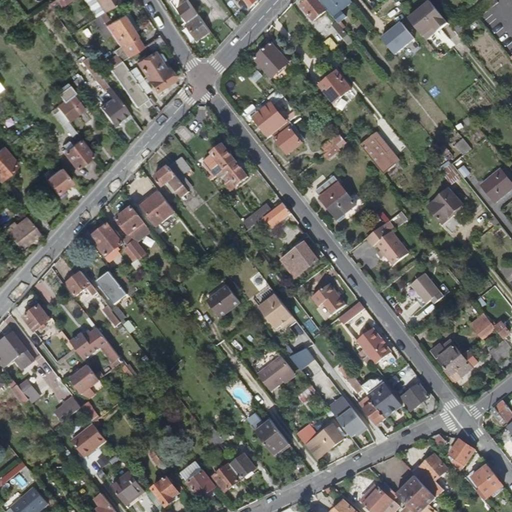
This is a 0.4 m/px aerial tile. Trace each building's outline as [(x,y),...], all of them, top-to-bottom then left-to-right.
[(62,6),(57,0),(54,0),(49,4),(54,12),(62,6)] [(97,0),(85,0),(97,17),(99,16),(106,12),(97,0)] [(122,1),(121,0),(97,0),(106,12),(122,1)] [(323,3),(320,0),(309,0),(302,6),(314,21),(328,10),(323,3)] [(341,12),(353,2),(350,0),(326,0),(323,3),(328,10),(334,17),(337,21),(340,24),(343,22),(346,20),(341,12)] [(458,34),(499,2),(496,0),(487,0),(453,27),(458,34)] [(445,20),(446,19),(432,2),(410,19),(425,36),(445,20)] [(106,12),(99,16),(105,24),(111,19),(106,12)] [(138,27),(127,12),(106,26),(111,33),(120,46),(127,56),(144,46),(133,30),(138,27)] [(111,33),(106,26),(105,24),(99,16),(97,17),(92,20),(104,38),(111,33)] [(210,31),(200,16),(187,25),(198,40),(210,31)] [(382,37),(397,55),(417,39),(402,20),(382,37)] [(445,20),(425,36),(428,41),(449,24),(445,20)] [(340,24),(337,21),(333,25),(340,33),(344,30),(340,24)] [(344,30),(340,33),(344,39),(349,35),(344,30)] [(337,34),(324,45),(332,54),(345,43),(337,34)] [(156,49),(165,43),(160,36),(148,43),(151,48),(156,49)] [(287,64),(292,60),(276,41),(272,44),(272,43),(255,59),(273,78),(287,64)] [(116,54),(121,61),(127,56),(120,46),(114,51),(116,54)] [(245,64),(252,56),(248,51),(240,59),(245,64)] [(175,78),(168,68),(165,70),(161,63),(163,62),(164,60),(160,54),(158,54),(156,55),(153,52),(137,62),(155,91),(175,78)] [(110,69),(120,61),(121,61),(116,54),(105,62),(110,69)] [(129,113),(86,55),(81,59),(104,89),(105,88),(110,94),(111,94),(112,96),(100,105),(114,124),(119,120),(129,113)] [(299,68),(292,60),(287,64),(294,72),(299,68)] [(128,72),(120,61),(110,69),(109,70),(137,108),(144,103),(148,108),(152,105),(141,89),(128,72)] [(147,84),(134,67),(128,72),(141,89),(147,84)] [(352,89),(338,72),(321,85),(335,103),(352,89)] [(81,77),(75,81),(81,89),(87,85),(81,77)] [(87,107),(70,85),(60,93),(66,101),(58,107),(69,121),(87,107)] [(274,105),(285,96),(279,89),(268,98),(274,105)] [(411,97),(405,103),(428,128),(435,122),(411,97)] [(279,123),(276,118),(278,116),(275,112),(277,110),(272,104),(255,118),(269,136),(282,125),(283,127),(290,121),(299,114),(296,110),(279,123)] [(78,133),(69,121),(58,107),(53,111),(74,137),(78,133)] [(129,113),(119,120),(122,124),(132,117),(129,113)] [(302,142),(291,128),(294,126),(290,121),(283,127),(273,134),(277,138),(276,139),(288,154),(303,143),(302,142)] [(305,139),(294,126),(291,128),(302,142),(305,139)] [(337,145),(344,139),(339,133),(321,148),(326,154),(337,145)] [(398,164),(374,135),(361,145),(385,175),(398,164)] [(337,145),(340,149),(347,143),(344,139),(337,145)] [(76,169),(93,156),(81,140),(73,146),(69,141),(63,146),(66,151),(64,153),(76,169)] [(237,161),(224,145),(213,154),(214,155),(226,170),(237,161)] [(328,159),(340,149),(337,145),(326,154),(325,155),(328,159)] [(0,178),(2,181),(19,165),(4,148),(0,150),(0,178)] [(217,177),(226,170),(214,155),(204,162),(216,177),(217,177)] [(196,187),(185,173),(191,169),(182,157),(156,178),(163,187),(167,184),(175,196),(178,194),(182,198),(196,187)] [(249,177),(244,171),(248,167),(241,158),(237,161),(226,170),(228,173),(230,175),(227,177),(231,182),(227,185),(232,190),(249,177)] [(445,168),(442,171),(453,186),(463,178),(452,163),(451,164),(449,162),(444,166),(445,168)] [(389,180),(402,169),(398,164),(385,175),(389,180)] [(495,201),(511,187),(511,181),(502,168),(482,184),(495,201)] [(71,183),(61,169),(47,179),(57,193),(71,183)] [(226,170),(217,177),(220,180),(228,173),(226,170)] [(357,204),(335,177),(317,192),(338,220),(344,215),(357,204)] [(443,223),(463,205),(449,189),(429,207),(443,223)] [(158,226),(176,212),(161,192),(154,198),(155,199),(143,208),(158,226)] [(272,229),(292,214),(284,204),(273,212),(264,218),(272,229)] [(264,218),(273,212),(268,205),(248,221),(253,228),(264,218)] [(151,231),(133,208),(118,219),(131,236),(125,241),(129,247),(139,260),(140,261),(147,256),(137,242),(151,231)] [(405,212),(392,218),(396,227),(409,220),(405,212)] [(381,217),(387,223),(390,221),(391,220),(385,214),(381,217)] [(20,249),(40,234),(27,217),(17,225),(18,227),(8,234),(20,249)] [(409,253),(393,231),(396,229),(390,221),(387,223),(368,238),(374,246),(377,243),(382,250),(385,254),(394,265),(409,253)] [(8,234),(18,227),(17,225),(7,233),(8,234)] [(124,244),(109,225),(95,236),(103,247),(101,249),(107,257),(124,244)] [(503,228),(496,233),(502,241),(509,236),(503,228)] [(319,260),(306,243),(283,261),(296,278),(319,260)] [(139,260),(129,247),(126,250),(136,262),(139,260)] [(185,257),(180,261),(186,269),(191,266),(185,257)] [(137,292),(120,270),(114,275),(131,296),(137,292)] [(88,288),(92,285),(83,272),(68,284),(78,296),(88,288)] [(128,295),(111,272),(98,281),(116,305),(128,295)] [(442,293),(427,273),(412,285),(427,304),(442,293)] [(347,305),(331,284),(313,298),(320,307),(325,304),(333,315),(347,305)] [(92,285),(88,288),(94,296),(99,293),(92,285)] [(242,304),(229,287),(209,302),(222,320),(242,304)] [(174,293),(166,300),(172,307),(180,300),(174,293)] [(283,325),(286,323),(290,323),(296,319),(277,295),(261,308),(278,329),(283,325)] [(511,305),(507,299),(502,303),(511,315),(511,305)] [(345,325),(366,309),(361,303),(341,318),(345,325)] [(35,332),(51,320),(40,305),(25,317),(35,332)] [(121,322),(113,312),(109,307),(104,310),(117,327),(122,323),(121,322)] [(127,318),(119,308),(113,312),(121,322),(124,319),(127,318)] [(496,327),(501,323),(494,313),(488,318),(496,327)] [(496,327),(488,318),(475,328),(484,339),(497,329),(496,327)] [(130,322),(128,324),(124,326),(131,334),(136,330),(130,322)] [(509,331),(501,323),(496,327),(497,329),(504,338),(509,334),(507,332),(509,331)] [(124,362),(99,329),(87,338),(84,334),(72,343),(86,361),(103,347),(115,363),(112,366),(115,369),(121,365),(124,362)] [(391,353),(373,329),(358,341),(376,365),(391,353)] [(58,332),(61,335),(59,337),(64,344),(69,340),(62,330),(58,332)] [(40,366),(19,338),(6,348),(20,366),(27,376),(40,366)] [(499,363),(511,352),(511,347),(505,339),(490,352),(499,363)] [(328,340),(323,344),(329,351),(333,348),(328,340)] [(463,355),(450,340),(441,347),(439,344),(431,350),(446,369),(463,355)] [(0,361),(10,374),(20,366),(6,348),(0,352),(0,361)] [(308,349),(291,357),(301,371),(307,366),(304,362),(307,360),(310,364),(316,359),(308,349)] [(456,382),(477,364),(468,352),(463,355),(446,369),(456,382)] [(297,375),(284,358),(261,376),(275,393),(286,384),(297,375)] [(138,380),(124,362),(121,365),(134,382),(138,380)] [(89,385),(99,378),(87,363),(76,371),(75,369),(68,374),(80,391),(81,391),(89,385)] [(363,387),(346,364),(340,368),(359,393),(365,389),(363,387)] [(288,386),(299,377),(297,375),(286,384),(288,386)] [(14,389),(19,385),(14,379),(9,383),(14,389)] [(20,386),(29,398),(38,391),(28,379),(20,386)] [(403,407),(383,381),(381,382),(379,379),(375,382),(372,380),(363,387),(365,389),(370,396),(387,419),(403,407)] [(411,412),(431,397),(421,384),(402,399),(411,412)] [(20,386),(19,385),(14,389),(13,390),(24,404),(30,400),(29,398),(20,386)] [(97,395),(89,385),(81,391),(85,396),(90,399),(91,400),(97,395)] [(313,387),(299,398),(304,404),(318,393),(313,387)] [(387,419),(370,396),(360,403),(377,426),(387,419)] [(344,397),(330,408),(353,438),(357,435),(361,432),(363,434),(369,429),(344,397)] [(64,423),(83,409),(74,398),(65,405),(68,409),(58,416),(64,423)] [(504,401),(491,411),(499,422),(505,419),(508,423),(511,419),(511,409),(511,410),(504,401)] [(101,419),(93,408),(86,413),(95,424),(100,420),(101,419)] [(95,424),(95,425),(98,429),(103,426),(100,420),(95,424)] [(292,447),(274,423),(259,435),(277,458),(292,447)] [(321,436),(335,425),(334,423),(319,434),(321,436)] [(319,434),(311,424),(298,434),(306,444),(319,434)] [(95,425),(73,441),(86,458),(108,441),(98,429),(95,425)] [(346,440),(335,425),(321,436),(319,434),(306,444),(318,460),(346,440)] [(209,435),(215,430),(213,427),(206,432),(209,435)] [(226,443),(216,430),(215,430),(209,435),(219,448),(226,443)] [(448,444),(441,436),(440,435),(433,439),(442,449),(448,444)] [(462,473),(476,450),(462,441),(461,440),(451,457),(457,460),(455,464),(462,473)] [(165,465),(156,453),(151,456),(161,468),(165,465)] [(223,454),(217,458),(222,464),(228,460),(223,454)] [(435,484),(449,471),(436,455),(421,467),(419,466),(412,471),(419,478),(425,485),(431,480),(435,484)] [(72,456),(67,459),(71,466),(77,462),(72,456)] [(257,470),(247,456),(233,467),(243,480),(257,470)] [(1,481),(4,485),(21,471),(27,466),(23,462),(1,481)] [(218,489),(198,463),(182,475),(202,501),(218,489)] [(165,465),(161,468),(167,476),(171,473),(165,465)] [(27,466),(21,471),(30,483),(36,478),(27,466)] [(233,467),(232,466),(216,477),(227,492),(243,480),(233,467)] [(483,489),(497,477),(490,467),(480,475),(477,471),(472,475),(483,489)] [(147,493),(132,473),(113,487),(129,507),(147,493)] [(486,501),(505,486),(500,481),(497,477),(483,489),(478,492),(486,501)] [(422,511),(437,498),(432,493),(425,485),(419,478),(399,498),(404,503),(409,507),(413,511),(422,511)] [(182,495),(170,480),(155,491),(168,509),(177,503),(175,500),(182,495)] [(435,484),(431,480),(425,485),(432,493),(438,487),(435,484)] [(398,511),(401,510),(394,503),(399,498),(387,486),(382,491),(380,489),(364,505),(371,511),(398,511)] [(40,511),(48,505),(36,489),(12,508),(15,511),(40,511)] [(99,511),(101,511),(111,504),(104,495),(96,501),(102,508),(99,511)] [(356,511),(345,502),(335,511),(356,511)]
